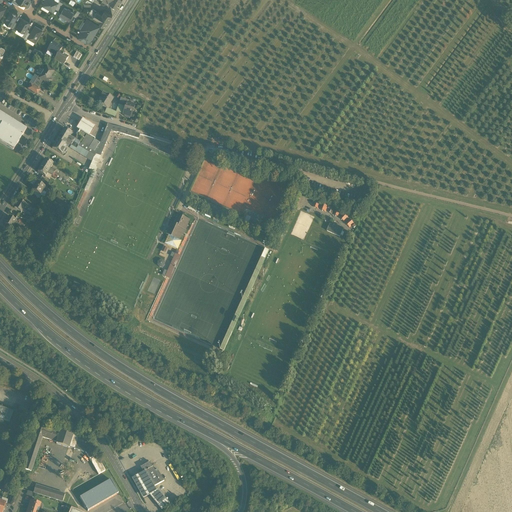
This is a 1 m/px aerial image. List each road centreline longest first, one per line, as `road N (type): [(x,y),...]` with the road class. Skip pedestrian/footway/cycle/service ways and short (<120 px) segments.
road 1 (motorway): [(378,511),(122,369),(0,269)]
road 2 (track): [(511,216),(219,141),(203,151)]
road 3 (motorway): [(0,290),(56,342),(172,414)]
road 4 (motorway): [(172,414),(354,511)]
road 5 (secondary): [(36,378),(90,428),(142,511)]
road 6 (residential): [(65,104),(203,151)]
road 7 (motorway): [(172,414),(238,465),(240,511)]
